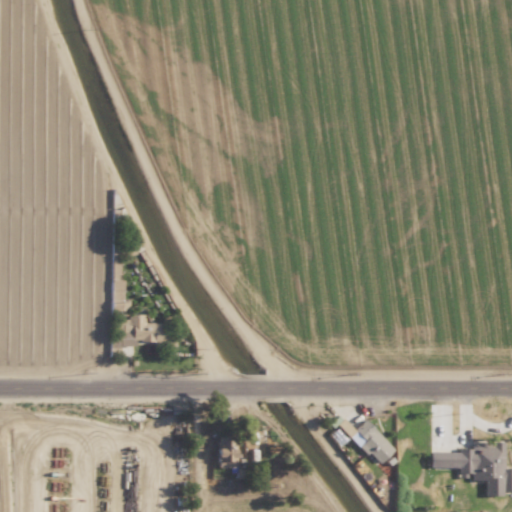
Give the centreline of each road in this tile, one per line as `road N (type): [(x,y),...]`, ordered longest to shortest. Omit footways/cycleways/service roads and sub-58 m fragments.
road 1 (tertiary): [(0,391),(511,393)]
road 2 (track): [(77,0),(158,193),(285,393)]
